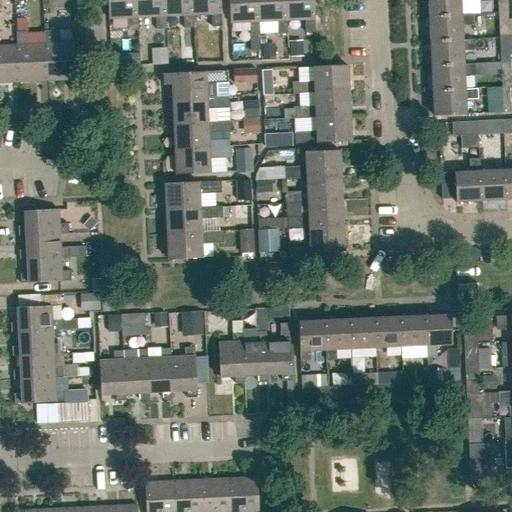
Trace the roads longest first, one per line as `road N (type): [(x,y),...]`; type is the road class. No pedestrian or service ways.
road 1 (residential): [(511,230),(455,232),(416,214),(382,113),(376,0)]
road 2 (residential): [(0,461),(242,447)]
